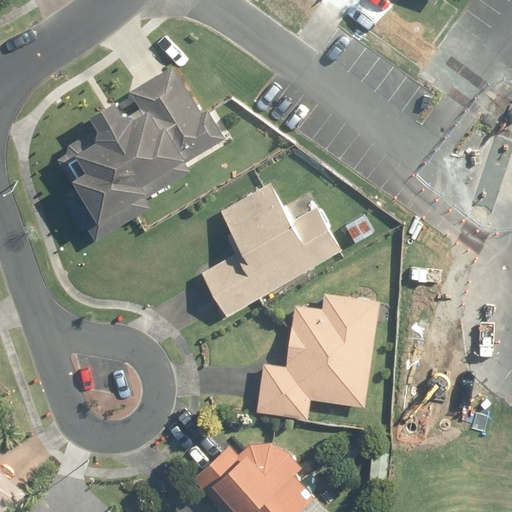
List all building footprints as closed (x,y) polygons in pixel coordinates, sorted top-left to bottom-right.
[(230,136),(172,64),(137,85),(148,101),(132,112),(124,101),(96,120),(106,135),(83,150),(94,165),(80,175),(86,183),(69,194),(85,223),(106,234),(119,227),(111,213),(159,183),(152,175),(230,136)] [(207,272),(233,311),(349,248),(324,203),(300,216),(278,176),(227,204),(238,224),(230,228),(243,252),(207,272)] [(371,402),(382,292),(333,292),(331,309),(297,305),(292,366),(267,364),(263,410),(313,414),(315,397),(371,402)] [(229,444),(193,475),(224,511),(313,511),(306,503),(314,496),(298,476),(307,468),(281,437),(275,442),(273,441),(270,440),(267,440),(264,440),(262,440),(259,442),(257,443),(255,445),(253,447),(252,450),(251,453),(251,455),(251,458),(252,461),(247,465),(229,444)] [(0,511),(7,511),(26,491),(0,467),(0,511)]
